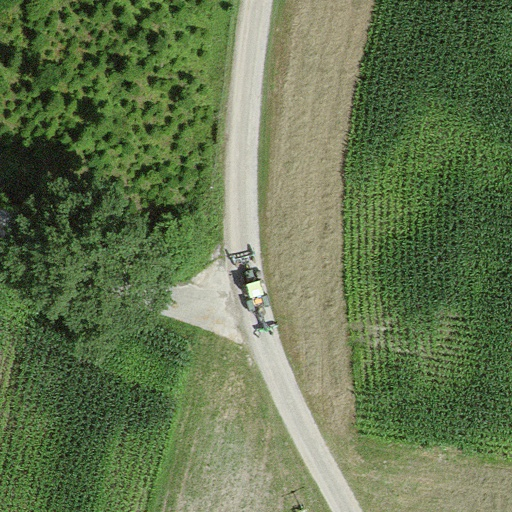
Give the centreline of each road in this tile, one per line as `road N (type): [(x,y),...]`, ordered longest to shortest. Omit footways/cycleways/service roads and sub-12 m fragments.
road 1 (track): [(262,0),(246,147),(247,266),(271,359),(347,511)]
road 2 (track): [(0,221),(138,295),(256,315)]
